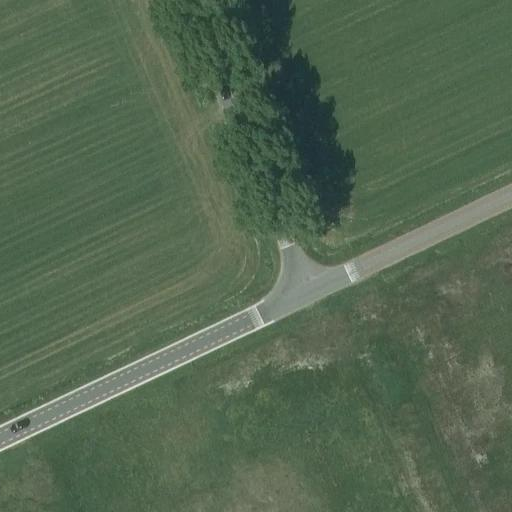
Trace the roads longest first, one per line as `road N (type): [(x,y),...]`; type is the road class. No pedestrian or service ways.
road 1 (unclassified): [(0,437),(306,290)]
road 2 (unclassified): [(306,290),(184,0)]
road 3 (unclassified): [(306,290),(511,194)]
